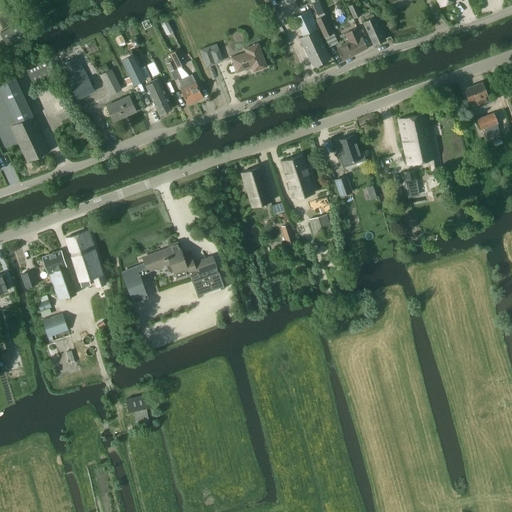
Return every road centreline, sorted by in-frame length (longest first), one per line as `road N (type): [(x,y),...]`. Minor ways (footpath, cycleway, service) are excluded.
road 1 (tertiary): [(0,243),(511,55)]
road 2 (unclassified): [(0,193),(511,9)]
road 3 (unknown): [(165,183),(196,240),(218,256),(228,287),(209,308)]
road 4 (unknown): [(209,308),(153,326),(157,305),(201,300)]
